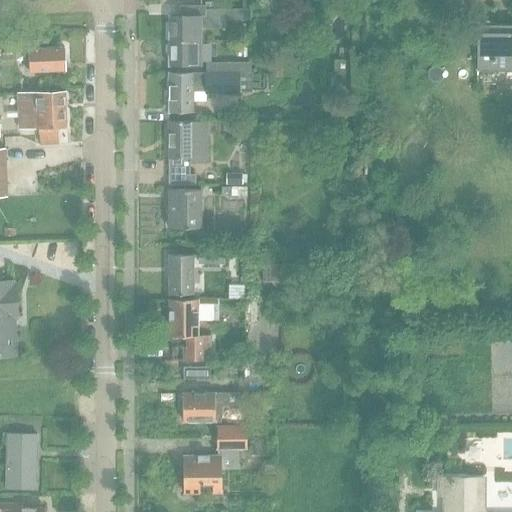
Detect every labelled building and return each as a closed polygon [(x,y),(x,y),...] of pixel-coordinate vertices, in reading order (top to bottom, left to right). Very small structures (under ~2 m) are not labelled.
[(169,15),(169,40),(201,41),(201,28),(226,28),(226,17),(246,17),(246,9),(206,9),(206,16),(169,15)] [(511,69),(511,19),(477,20),(477,70),(511,69)] [(201,41),(169,40),(169,66),(201,66),(201,41)] [(5,52),(23,52),(23,42),(5,42),(5,52)] [(31,71),(66,70),(65,46),(30,48),(31,71)] [(339,47),(339,58),(348,58),(348,48),(339,47)] [(334,89),(348,89),(349,61),(335,60),(334,89)] [(193,112),(193,101),(206,101),(206,93),(240,93),(240,92),(240,64),(206,63),(206,72),(169,72),(169,112),(193,112)] [(250,64),(240,64),(240,92),(253,92),(253,73),(250,73),(250,64)] [(66,91),(18,94),(20,129),(40,128),(41,146),(60,145),(59,127),(68,127),(66,91)] [(190,163),(209,163),(209,121),(169,122),(169,185),(196,185),(196,174),(190,174),(190,163)] [(0,196),(8,197),(5,148),(0,148),(0,196)] [(237,177),(226,177),(226,184),(243,184),(243,173),(237,173),(237,177)] [(169,228),(201,228),(201,189),(169,189),(169,228)] [(13,227),(4,228),(4,236),(13,236),(13,227)] [(224,263),(224,250),(200,250),(199,263),(224,263)] [(169,294),(194,294),(194,254),(169,254),(169,294)] [(303,283),(303,264),(264,264),(264,282),(303,283)] [(0,355),(15,355),(14,317),(17,317),(16,284),(13,284),(13,281),(0,281),(0,355)] [(218,319),(219,299),(169,299),(169,336),(188,336),(188,347),(184,347),(184,360),(211,360),(211,335),(199,335),(199,319),(218,319)] [(184,379),(204,379),(211,379),(211,368),(184,367),(184,379)] [(222,405),(239,405),(239,393),(184,393),(184,421),(222,421),(222,405)] [(239,447),(247,447),(247,425),(217,425),(217,448),(218,448),(218,454),(184,455),(185,493),(200,493),(200,483),(213,483),(213,493),(223,493),(222,468),(239,468),(239,447)] [(37,489),(37,434),(7,433),(7,488),(37,489)] [(483,511),(484,477),(439,477),(439,495),(453,495),(452,511),(483,511)] [(45,511),(45,508),(24,508),(24,504),(0,503),(0,511),(45,511)]
